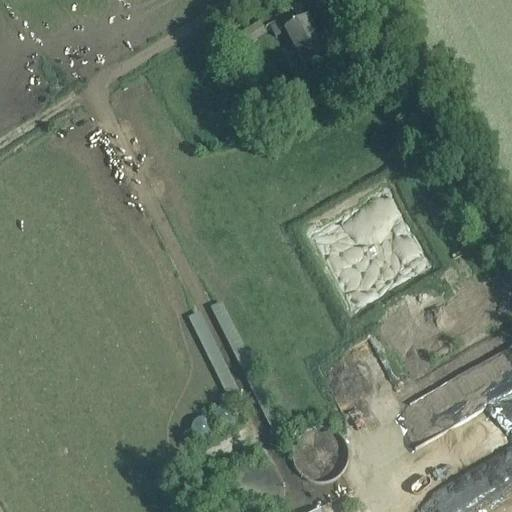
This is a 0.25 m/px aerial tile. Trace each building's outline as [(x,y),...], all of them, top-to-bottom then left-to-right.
[(298,24),(294,16),(270,28),(275,38),(286,32),(307,74),(297,79),(302,89),(305,87),(310,95),(318,91),(314,82),(326,76),(321,68),(330,63),(307,20),(298,24)] [(244,49),(266,36),(259,24),(236,37),(244,49)] [(302,96),(282,106),(291,123),(311,112),(302,96)] [(281,429),(224,303),(213,308),(270,435),(281,429)] [(241,396),(197,314),(188,319),(233,401),(241,396)] [(484,465),(502,495),(511,488),(511,394),(475,417),(499,456),(484,465)] [(318,487),(322,486),(326,486),(333,483),(336,481),(339,479),(341,477),(343,475),(344,472),(346,469),(347,463),(347,459),(347,457),(347,454),(347,451),(345,448),(344,445),(342,442),(340,440),(338,438),(335,435),(332,433),(329,432),(324,431),(317,431),(313,431),(310,432),(307,433),(305,434),(302,436),(299,439),(297,441),(295,444),(294,447),(292,450),(292,455),(292,459),(292,463),(293,466),(294,470),(296,473),(299,476),(304,481),(310,484),(315,486),(318,487)] [(277,511),(280,508),(282,505),(282,503),(284,499),(284,497),(284,495),(284,492),(282,487),(281,484),(279,481),(278,478),(276,475),(271,471),(268,470),(264,469),(261,468),(258,468),(251,468),(247,468),(243,469),(240,471),(238,472),(234,477),(233,480),(231,483),(230,486),(228,489),(228,493),(228,497),(228,500),(228,502),(232,511),(277,511)]
